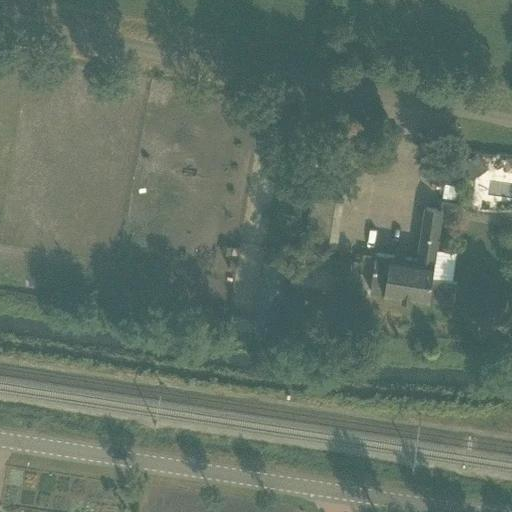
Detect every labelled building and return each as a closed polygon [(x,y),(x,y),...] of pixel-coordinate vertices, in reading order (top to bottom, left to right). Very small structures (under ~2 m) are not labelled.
[(431,277),(442,210),(426,207),(418,259),(391,255),(376,253),(371,292),(452,304),(456,281),(431,277)] [(339,229),(307,225),(304,243),(337,247),(339,229)] [(347,274),(350,260),(292,252),(289,265),(347,274)] [(254,321),(276,324),(286,263),(274,261),(266,310),(256,308),(254,321)] [(330,309),(317,308),(316,320),(329,321),(330,309)]
